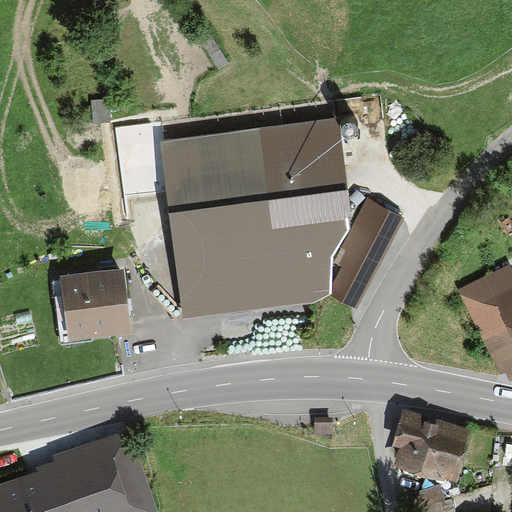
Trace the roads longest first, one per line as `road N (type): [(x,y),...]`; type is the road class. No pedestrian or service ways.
road 1 (secondary): [(0,427),(242,382),(372,381)]
road 2 (unclassified): [(372,381),(374,332),(389,290),(472,175),(511,138)]
road 3 (unknown): [(433,224),(378,144),(372,91)]
road 4 (secondary): [(372,381),(511,404)]
road 5 (track): [(372,381),(391,511)]
